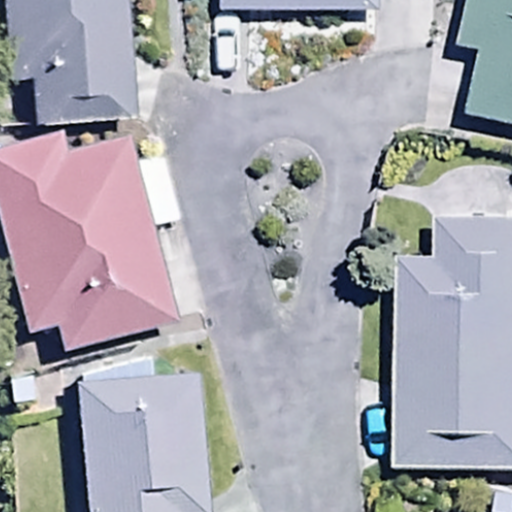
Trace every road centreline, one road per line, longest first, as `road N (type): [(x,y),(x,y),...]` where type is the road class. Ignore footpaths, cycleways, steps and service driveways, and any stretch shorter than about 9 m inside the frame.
road 1 (residential): [(292,423),(344,197),(340,158),(329,132),(288,118),(241,133),(220,165),(227,223)]
road 2 (residential): [(227,223),(292,423)]
